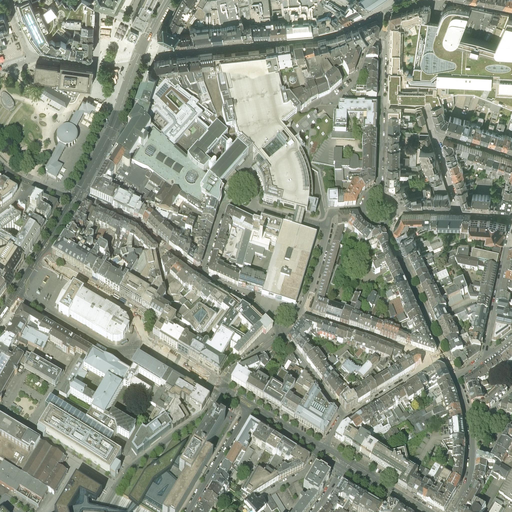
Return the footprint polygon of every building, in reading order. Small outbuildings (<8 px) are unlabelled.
[(19,17),(24,27),(28,34),(32,39),(39,48),(59,24),(63,20),(66,16),(70,6),(64,0),(60,0),(59,1),(58,0),(16,0),(14,1),(19,17)] [(94,4),(86,0),(79,0),(75,6),(70,0),(64,0),(70,6),(66,16),(63,20),(93,22),(93,20),(94,13),(94,4)] [(70,0),(75,6),(79,0),(86,0),(94,4),(97,5),(113,9),(115,9),(117,8),(120,0),(70,0)] [(142,24),(147,15),(150,8),(152,5),(143,0),(140,0),(136,9),(133,16),(132,18),(142,24)] [(180,0),(179,3),(190,9),(193,3),(188,0),(180,0)] [(197,0),(195,4),(205,11),(211,11),(210,0),(197,0)] [(212,27),(221,26),(215,0),(210,0),(211,11),(212,27)] [(215,0),(221,26),(239,23),(238,16),(239,5),(239,0),(215,0)] [(239,23),(240,25),(250,23),(248,3),(247,0),(239,0),(239,5),(238,16),(239,23)] [(250,23),(250,25),(264,23),(265,20),(270,19),(269,15),(267,0),(247,0),(248,3),(250,23)] [(269,15),(270,19),(268,34),(277,34),(286,34),(284,18),(281,0),(270,0),(273,14),(269,15)] [(281,0),(284,18),(286,34),(299,33),(312,32),(311,22),(314,22),(313,15),(315,15),(314,2),(318,1),(318,0),(281,0)] [(337,6),(328,0),(325,6),(329,8),(328,11),(331,12),(336,15),(346,22),(349,20),(354,17),(344,10),(341,8),(339,12),(336,10),(337,6)] [(327,0),(328,0),(337,6),(341,8),(344,10),(354,17),(357,15),(360,13),(363,11),(351,2),(350,1),(348,4),(345,4),(338,0),(327,0)] [(359,0),(352,0),(351,2),(363,11),(367,9),(370,7),(359,0)] [(511,0),(506,0),(503,7),(511,8),(511,0)] [(324,16),(328,11),(329,8),(325,6),(318,1),(314,2),(315,15),(316,21),(317,31),(322,30),(326,29),(324,16)] [(176,9),(187,16),(190,9),(179,3),(178,6),(176,9)] [(195,4),(193,3),(190,9),(196,13),(205,19),(205,11),(195,4)] [(390,63),(389,70),(414,71),(415,64),(421,19),(422,19),(424,6),(421,7),(410,11),(401,13),(403,23),(404,27),(401,27),(400,27),(399,26),(391,25),(391,27),(390,63)] [(511,17),(508,16),(503,30),(496,45),(488,43),(483,41),(478,39),(460,36),(466,20),(469,13),(470,8),(459,6),(455,6),(452,6),(449,7),(447,8),(444,10),(442,13),(438,22),(434,21),(429,20),(422,19),(421,19),(415,64),(414,71),(389,70),(389,89),(389,98),(423,99),(430,100),(431,104),(443,100),(454,97),(453,91),(458,89),(474,90),(480,92),(493,98),(501,101),(511,106),(511,105),(511,17)] [(430,6),(424,6),(422,19),(429,20),(431,8),(430,6)] [(466,20),(460,36),(478,39),(483,41),(487,32),(486,29),(488,25),(493,13),(479,10),(470,8),(469,13),(466,20)] [(187,16),(176,9),(174,13),(173,17),(183,23),(184,23),(187,16)] [(192,19),(196,13),(190,9),(187,16),(192,19)] [(4,10),(0,11),(0,33),(3,33),(2,30),(1,27),(9,24),(4,10)] [(192,19),(188,25),(186,28),(192,31),(190,28),(193,27),(195,27),(196,28),(197,29),(200,28),(212,27),(211,11),(205,11),(205,19),(196,13),(192,19)] [(334,26),(337,26),(330,20),(328,18),(331,12),(328,11),(324,16),(326,29),(334,26)] [(401,13),(391,16),(391,25),(399,26),(400,27),(401,27),(401,24),(403,23),(401,13)] [(493,13),(488,25),(494,28),(500,15),(493,13)] [(342,24),(346,22),(336,15),(335,18),(333,16),(330,20),(337,26),(342,24)] [(488,43),(496,45),(503,30),(508,16),(500,15),(494,28),(491,36),(488,43)] [(171,21),(169,25),(180,30),(183,23),(173,17),(171,21)] [(250,25),(252,36),(261,35),(268,34),(270,19),(265,20),(264,23),(250,25)] [(93,22),(63,20),(59,24),(63,27),(72,28),(72,27),(65,27),(65,24),(70,25),(81,26),(81,28),(93,29),(93,22)] [(374,32),(377,36),(378,36),(378,22),(377,21),(377,20),(370,23),(374,32)] [(168,41),(174,44),(178,34),(180,30),(169,25),(168,26),(162,23),(156,34),(168,41)] [(239,23),(221,26),(223,40),(233,39),(243,37),(240,25),(239,23)] [(250,23),(240,25),(243,37),(247,37),(252,36),(250,25),(250,23)] [(366,25),(372,35),(372,36),(377,36),(374,32),(370,23),(369,24),(366,25)] [(53,51),(61,52),(63,46),(69,36),(71,33),(63,27),(59,24),(39,48),(43,49),(53,51)] [(362,27),(367,37),(369,40),(372,36),(372,35),(366,25),(364,26),(362,27)] [(494,28),(488,25),(486,29),(487,32),(483,41),(488,43),(491,36),(494,28)] [(221,26),(212,27),(211,32),(213,42),(217,41),(223,40),(221,26)] [(93,36),(93,29),(81,28),(81,32),(80,32),(79,31),(74,30),(71,29),(72,28),(63,27),(71,33),(74,34),(78,35),(93,36)] [(195,44),(203,43),(213,42),(211,32),(212,27),(200,28),(197,29),(196,28),(195,27),(193,27),(190,28),(192,31),(192,33),(195,44)] [(361,35),(365,41),(367,43),(369,40),(367,37),(362,27),(360,28),(358,29),(361,35)] [(128,33),(126,37),(135,41),(137,36),(139,32),(130,28),(128,33)] [(356,41),(358,44),(362,51),(367,43),(365,41),(361,35),(358,29),(355,30),(351,32),(356,41)] [(351,49),(358,44),(356,41),(351,32),(350,32),(344,35),(351,49)] [(192,33),(186,34),(186,45),(191,44),(195,44),(192,33)] [(78,35),(74,34),(73,36),(68,54),(75,55),(77,42),(78,35)] [(174,44),(180,45),(182,45),(186,45),(186,34),(181,34),(178,34),(174,44)] [(93,36),(78,35),(77,42),(84,42),(82,56),(89,57),(92,54),(93,36)] [(334,61),(339,58),(342,56),(343,58),(346,56),(349,54),(352,52),(351,49),(344,35),(337,37),(326,40),(331,53),(334,61)] [(73,36),(69,36),(63,46),(61,52),(68,54),(73,36)] [(322,56),(331,53),(326,40),(318,42),(322,56)] [(84,42),(77,42),(75,55),(82,56),(84,42)] [(312,43),(321,73),(329,93),(341,83),(332,71),(326,63),(324,64),(322,56),(318,42),(315,42),(312,43)] [(304,84),(310,103),(317,99),(304,55),(301,43),(298,44),(293,44),(296,57),(297,61),(299,67),(304,84)] [(304,55),(317,99),(329,93),(321,73),(312,43),(301,43),(304,55)] [(294,69),(299,67),(297,61),(296,57),(293,44),(291,45),(289,45),(291,59),(294,69)] [(358,44),(351,49),(352,52),(358,61),(359,56),(360,54),(362,51),(358,44)] [(374,46),(368,54),(377,54),(377,50),(378,49),(378,48),(378,47),(378,46),(378,45),(378,44),(375,44),(374,46)] [(275,47),(285,98),(288,98),(300,111),(306,107),(299,85),(294,69),(291,59),(289,45),(282,46),(275,47)] [(264,49),(247,50),(212,54),(215,68),(218,88),(220,96),(225,112),(217,116),(214,117),(213,116),(206,110),(202,115),(216,127),(227,137),(248,156),(252,152),(257,158),(261,155),(265,151),(274,144),(275,142),(284,135),(286,134),(281,128),(297,114),(300,111),(288,98),(285,98),(275,47),(264,49)] [(356,66),(358,61),(352,52),(349,54),(346,56),(348,59),(344,61),(346,64),(343,66),(349,76),(351,74),(353,73),(353,72),(354,72),(354,70),(355,70),(356,66)] [(326,63),(332,71),(335,69),(342,65),(339,58),(334,61),(331,53),(322,56),(324,64),(326,63)] [(215,68),(212,54),(209,54),(199,56),(201,70),(215,68)] [(366,57),(363,66),(377,66),(377,54),(368,54),(366,57)] [(193,56),(186,57),(195,85),(196,85),(201,97),(198,96),(200,103),(201,106),(209,103),(212,111),(214,110),(204,85),(201,70),(199,56),(193,56)] [(182,58),(176,59),(182,75),(184,83),(188,88),(188,90),(192,92),(198,96),(201,97),(196,85),(195,85),(186,57),(182,58)] [(165,60),(157,62),(159,73),(160,74),(165,78),(167,81),(167,82),(175,78),(178,77),(171,59),(165,60)] [(174,59),(171,59),(178,77),(182,75),(176,59),(174,59)] [(159,73),(157,62),(154,63),(153,67),(151,72),(159,75),(159,73)] [(60,67),(58,84),(67,89),(68,86),(79,92),(80,92),(83,92),(86,92),(87,87),(91,87),(92,72),(93,67),(66,64),(60,63),(60,67)] [(40,64),(35,64),(35,70),(33,79),(41,80),(51,81),(52,80),(58,84),(60,67),(57,67),(57,66),(53,66),(44,65),(40,64)] [(361,74),(367,74),(366,78),(377,78),(377,66),(363,66),(361,74)] [(299,85),(304,84),(299,67),(294,69),(299,85)] [(218,88),(215,68),(201,70),(204,85),(214,110),(216,113),(217,116),(225,112),(220,96),(218,88)] [(111,86),(113,88),(118,77),(120,69),(110,69),(109,75),(111,86)] [(207,170),(207,171),(209,177),(207,180),(219,188),(234,172),(236,169),(245,159),(248,156),(237,146),(234,149),(232,152),(230,151),(231,150),(229,148),(228,149),(222,143),(227,137),(216,127),(211,133),(197,121),(202,115),(195,108),(198,105),(177,88),(175,90),(170,85),(167,82),(167,81),(164,84),(158,82),(160,75),(159,75),(151,72),(148,71),(146,78),(141,92),(137,103),(135,109),(137,110),(135,114),(137,115),(144,122),(166,143),(172,149),(184,135),(187,138),(190,134),(188,132),(195,122),(209,134),(204,141),(195,150),(188,159),(187,160),(186,162),(195,171),(202,176),(207,170)] [(182,88),(183,90),(188,88),(184,83),(182,75),(178,77),(175,78),(178,83),(182,88)] [(175,78),(167,82),(170,85),(175,90),(177,88),(179,87),(181,89),(182,88),(178,83),(175,78)] [(68,102),(68,101),(70,102),(71,102),(72,102),(73,101),(74,100),(76,99),(76,98),(79,92),(68,86),(67,89),(58,84),(52,80),(51,81),(49,85),(45,82),(38,88),(39,89),(42,92),(48,96),(63,104),(66,105),(68,102)] [(304,84),(299,85),(306,107),(310,103),(304,84)] [(354,91),(356,91),(376,92),(376,84),(366,84),(366,88),(363,88),(362,87),(360,87),(359,88),(356,88),(356,89),(354,89),(354,91)] [(480,92),(478,100),(490,105),(493,98),(480,92)] [(2,93),(1,94),(1,95),(1,98),(1,101),(2,104),(4,107),(6,109),(8,110),(10,110),(12,110),(14,108),(14,105),(13,102),(12,99),(10,96),(6,94),(4,93),(2,93)] [(454,97),(443,100),(445,106),(446,106),(454,103),(454,97)] [(403,112),(417,112),(422,110),(428,107),(431,106),(431,104),(430,100),(423,99),(389,98),(388,106),(403,106),(403,112)] [(492,106),(496,108),(499,109),(501,101),(493,98),(490,105),(488,112),(490,112),(492,106)] [(79,122),(84,114),(89,117),(92,111),(96,105),(93,104),(87,100),(85,103),(83,101),(79,108),(77,111),(75,114),(70,124),(68,128),(67,127),(65,128),(63,128),(62,129),(60,130),(59,131),(58,132),(57,134),(57,137),(57,139),(58,140),(58,142),(60,144),(57,148),(52,157),(50,160),(45,170),(48,172),(47,174),(56,179),(59,172),(62,167),(57,164),(64,151),(66,147),(69,147),(71,146),(73,145),(74,144),(76,142),(76,140),(77,139),(77,137),(77,135),(76,134),(75,132),(74,131),(77,127),(79,122)] [(433,110),(445,106),(443,100),(431,104),(433,110)] [(477,102),(473,113),(478,115),(482,104),(477,102)] [(435,116),(445,113),(444,109),(447,108),(446,106),(445,106),(433,110),(435,116)] [(333,121),(332,134),(347,134),(348,121),(346,121),(346,119),(360,120),(360,135),(364,135),(375,135),(376,108),(338,107),(338,116),(333,115),(333,121)] [(483,128),(480,138),(489,141),(492,130),(499,109),(496,108),(495,110),(494,111),(489,127),(490,127),(489,129),(487,128),(483,127),(483,128)] [(305,161),(306,162),(308,163),(311,164),(331,134),(332,134),(333,121),(330,121),(326,116),(325,115),(324,115),(322,115),(320,118),(318,117),(317,115),(315,112),(313,111),(311,112),(305,116),(300,117),(297,114),(290,120),(281,128),(286,134),(287,133),(291,138),(295,142),(298,140),(305,148),(300,152),(305,161)] [(445,113),(435,116),(437,123),(439,125),(446,127),(449,118),(447,117),(446,116),(445,113)] [(144,122),(137,115),(128,126),(131,129),(124,140),(116,153),(129,162),(147,171),(154,175),(171,189),(186,198),(189,200),(201,207),(202,203),(205,204),(206,202),(210,204),(218,208),(219,209),(220,207),(220,204),(220,202),(220,200),(220,198),(221,196),(223,192),(222,191),(223,191),(219,188),(207,180),(202,176),(195,171),(186,162),(184,160),(184,159),(182,157),(182,158),(172,149),(166,143),(144,122)] [(449,118),(446,127),(461,132),(465,120),(462,119),(462,118),(454,116),(450,115),(449,118)] [(480,127),(479,127),(479,126),(481,124),(484,117),(478,115),(479,116),(477,123),(473,136),(480,138),(483,128),(480,127)] [(387,130),(399,131),(400,124),(412,124),(412,120),(408,120),(388,119),(387,130)] [(417,127),(417,131),(419,131),(428,131),(425,119),(419,121),(422,127),(417,127)] [(465,119),(465,120),(461,132),(467,134),(471,121),(465,119)] [(492,130),(489,141),(495,143),(502,120),(499,119),(495,130),(496,130),(496,131),(492,130)] [(502,120),(495,143),(501,145),(505,134),(501,133),(502,132),(505,123),(505,121),(502,120)] [(477,123),(471,121),(467,134),(473,136),(477,123)] [(387,138),(387,139),(399,140),(399,138),(399,131),(387,130),(387,138)] [(423,148),(434,148),(428,131),(419,131),(419,137),(422,137),(423,148)] [(260,164),(264,168),(269,164),(282,153),(292,145),(294,143),(295,142),(291,138),(287,133),(286,134),(284,135),(275,142),(274,144),(265,151),(261,155),(257,158),(256,159),(260,164)] [(505,134),(501,145),(508,147),(511,135),(505,133),(505,134)] [(363,148),(363,153),(374,154),(375,135),(364,135),(363,139),(362,139),(362,148),(363,148)] [(445,138),(443,139),(447,148),(455,145),(454,141),(445,138)] [(398,147),(399,140),(387,139),(387,147),(398,147)] [(269,164),(264,168),(269,174),(267,176),(269,187),(312,192),(312,182),(310,174),(308,168),(306,162),(305,161),(300,152),(305,148),(298,140),(294,144),(294,143),(292,145),(282,153),(269,164)] [(465,156),(471,146),(458,141),(455,145),(456,148),(460,147),(462,148),(460,153),(465,156)] [(455,145),(447,148),(449,154),(457,152),(456,148),(455,145)] [(470,157),(473,158),(476,148),(471,146),(465,156),(465,161),(465,164),(467,166),(470,157)] [(386,164),(399,164),(399,147),(398,147),(387,147),(386,164)] [(457,152),(449,154),(450,160),(459,157),(460,153),(462,148),(460,147),(458,154),(457,152)] [(423,148),(420,148),(425,168),(427,168),(439,165),(434,148),(423,148)] [(474,165),(478,167),(479,164),(482,150),(476,148),(473,158),(476,159),(474,165)] [(485,162),(489,152),(482,150),(479,164),(484,166),(485,162)] [(342,183),(341,169),(349,169),(349,170),(351,171),(353,171),(355,171),(357,170),(358,170),(362,170),(362,177),(374,178),(374,154),(363,153),(362,153),(362,164),(357,164),(357,161),(357,160),(356,159),(355,158),(354,158),(352,158),(350,159),(350,160),(349,161),(349,163),(341,163),(341,152),(333,152),(333,165),(334,165),(334,168),(335,182),(341,182),(342,183)] [(486,169),(489,170),(492,164),(495,154),(489,152),(485,162),(488,163),(486,169)] [(110,161),(107,167),(119,175),(122,177),(122,178),(126,181),(140,190),(136,196),(139,198),(143,190),(150,181),(154,175),(147,171),(129,162),(116,153),(115,155),(110,161)] [(495,175),(496,173),(501,156),(495,154),(492,164),(495,165),(492,174),(495,175)] [(508,158),(501,156),(496,173),(499,173),(501,166),(505,168),(508,158)] [(459,157),(450,160),(453,168),(462,164),(465,164),(465,161),(461,162),(459,157)] [(508,178),(510,170),(511,165),(511,159),(508,158),(505,168),(507,168),(503,177),(508,178)] [(386,172),(405,172),(405,168),(399,168),(399,164),(386,164),(386,172)] [(462,164),(453,168),(455,175),(465,173),(463,169),(463,168),(462,164)] [(427,168),(429,173),(441,170),(439,165),(427,168)] [(122,177),(119,175),(107,167),(106,168),(105,169),(117,177),(114,183),(117,184),(116,187),(120,189),(126,181),(122,178),(122,177)] [(263,187),(269,187),(267,176),(269,174),(264,168),(257,175),(260,180),(263,187)] [(117,177),(105,169),(103,174),(100,177),(107,181),(110,182),(111,181),(114,183),(117,177)] [(431,175),(432,179),(443,177),(441,170),(429,173),(424,174),(425,177),(431,175)] [(465,173),(455,175),(457,182),(466,179),(465,175),(470,174),(470,171),(465,173)] [(237,175),(234,172),(219,188),(223,191),(224,189),(224,190),(228,186),(228,187),(233,181),(232,180),(237,175)] [(187,204),(187,203),(189,200),(186,198),(171,189),(154,175),(150,181),(162,191),(160,194),(154,190),(152,193),(153,193),(151,195),(148,193),(143,200),(142,202),(146,204),(150,206),(156,208),(169,213),(173,214),(173,216),(177,217),(177,216),(178,215),(178,214),(178,213),(172,209),(176,203),(179,199),(182,201),(187,204)] [(373,186),(374,181),(374,178),(362,177),(348,176),(348,183),(353,183),(357,184),(365,191),(368,188),(373,186)] [(107,181),(100,177),(98,182),(96,186),(101,188),(103,185),(105,185),(112,188),(114,183),(111,181),(110,182),(107,181)] [(440,191),(442,191),(447,190),(443,177),(432,179),(433,187),(439,187),(440,191)] [(391,188),(406,184),(405,181),(398,182),(398,180),(396,179),(386,179),(385,186),(389,187),(391,188)] [(466,179),(457,182),(459,188),(469,185),(474,183),(474,180),(466,182),(466,179)] [(120,189),(122,190),(120,195),(140,204),(141,202),(142,202),(143,200),(139,198),(136,196),(140,190),(126,181),(120,189)] [(0,195),(0,198),(3,196),(9,186),(6,184),(3,182),(0,187),(0,194),(0,195)] [(109,191),(119,196),(120,195),(122,190),(120,189),(116,187),(117,184),(114,183),(112,188),(109,191)] [(357,184),(353,183),(345,197),(343,197),(343,207),(355,206),(356,202),(358,198),(362,193),(365,191),(357,184)] [(398,195),(407,188),(406,184),(391,188),(395,192),(398,195)] [(98,201),(103,203),(109,191),(112,188),(105,185),(103,185),(101,188),(96,186),(90,197),(98,201)] [(469,185),(459,188),(462,197),(468,194),(467,193),(466,190),(469,188),(469,185)] [(504,190),(504,193),(511,194),(511,185),(505,185),(503,189),(504,190)] [(0,198),(0,204),(2,207),(12,199),(17,191),(13,189),(9,186),(3,196),(0,198)] [(286,303),(295,306),(307,266),(316,235),(300,230),(303,220),(305,212),(308,213),(310,214),(310,213),(315,214),(318,204),(312,203),(312,197),(312,192),(269,187),(263,187),(264,192),(264,198),(263,202),(279,206),(296,210),(294,218),(291,227),(289,227),(290,224),(287,223),(288,221),(285,221),(285,220),(284,220),(283,220),(282,225),(273,253),(268,272),(266,279),(262,293),(261,295),(265,296),(271,298),(286,303)] [(412,197),(421,192),(420,189),(407,193),(407,188),(398,195),(399,197),(400,199),(412,197)] [(139,198),(143,200),(148,193),(143,190),(139,198)] [(451,203),(447,190),(442,191),(442,193),(434,194),(436,203),(451,203)] [(109,191),(103,203),(107,205),(113,207),(119,196),(109,191)] [(427,192),(429,203),(436,203),(434,194),(430,194),(429,191),(427,192)] [(25,214),(36,194),(31,192),(24,200),(18,207),(21,212),(25,214)] [(412,197),(412,204),(422,204),(421,195),(421,192),(412,197)] [(328,208),(337,207),(336,193),(327,195),(328,208)] [(492,194),(473,193),(473,199),(473,205),(491,206),(491,198),(492,194)] [(501,204),(499,207),(510,208),(511,205),(511,194),(504,193),(501,193),(501,198),(501,204)] [(23,217),(27,219),(29,214),(32,216),(33,216),(36,209),(43,197),(40,196),(36,194),(25,214),(23,217)] [(468,194),(462,197),(464,204),(473,205),(473,199),(470,200),(468,194)] [(119,196),(113,207),(133,217),(138,209),(140,204),(120,195),(119,196)] [(36,209),(40,209),(41,207),(45,209),(49,200),(46,199),(43,197),(36,209)] [(501,198),(491,198),(491,206),(499,207),(501,204),(501,198)] [(51,215),(57,203),(53,202),(49,200),(45,209),(41,207),(40,209),(44,211),(51,215)] [(189,200),(187,203),(198,211),(199,212),(199,211),(201,207),(189,200)] [(138,209),(133,217),(138,219),(146,204),(142,202),(141,202),(140,204),(138,209)] [(218,208),(210,204),(206,202),(205,204),(208,206),(205,214),(215,217),(218,208)] [(202,203),(201,207),(199,211),(204,213),(205,214),(208,206),(205,204),(202,203)] [(150,206),(146,204),(138,219),(143,221),(146,215),(146,214),(150,206)] [(84,205),(80,213),(85,216),(85,217),(86,218),(91,208),(84,205)] [(156,208),(150,206),(146,214),(146,215),(143,221),(146,225),(152,217),(156,208)] [(21,212),(18,207),(15,210),(11,212),(15,218),(21,220),(20,223),(20,224),(27,228),(40,235),(42,231),(44,227),(27,219),(23,217),(25,214),(21,212)] [(86,218),(84,222),(89,225),(97,211),(94,210),(91,208),(86,218)] [(163,229),(164,226),(169,213),(156,208),(152,217),(146,225),(156,234),(163,229)] [(40,209),(36,209),(33,216),(47,223),(49,219),(51,215),(44,211),(40,209)] [(89,225),(85,233),(89,235),(101,213),(99,212),(97,211),(89,225)] [(229,211),(228,211),(227,212),(223,223),(228,225),(229,222),(232,223),(234,219),(233,219),(235,214),(229,211)] [(15,218),(11,212),(0,220),(0,248),(8,253),(9,251),(25,261),(30,252),(40,235),(27,228),(17,246),(2,237),(3,236),(20,224),(20,223),(21,220),(15,218)] [(84,222),(86,218),(85,217),(85,216),(80,213),(78,215),(76,218),(84,222)] [(101,213),(89,235),(93,238),(100,226),(106,215),(103,214),(101,213)] [(164,226),(166,227),(167,225),(169,224),(170,222),(173,223),(174,221),(180,224),(181,222),(183,217),(177,216),(177,217),(173,216),(173,214),(169,213),(164,226)] [(203,216),(202,219),(214,223),(215,219),(215,217),(205,214),(204,213),(203,216)] [(424,213),(402,214),(401,219),(398,223),(394,227),(396,231),(406,227),(407,226),(406,224),(409,223),(409,222),(415,222),(416,224),(421,223),(424,223),(424,213)] [(437,213),(438,225),(461,226),(462,214),(437,213)] [(29,214),(27,219),(44,227),(45,225),(47,223),(33,216),(32,216),(29,214)] [(253,222),(235,214),(233,219),(234,219),(232,223),(232,226),(245,232),(251,235),(252,233),(252,225),(253,222)] [(462,214),(461,226),(460,232),(463,232),(463,234),(465,234),(465,225),(469,226),(469,218),(470,214),(462,214)] [(106,215),(100,226),(108,230),(115,219),(109,216),(106,215)] [(357,215),(349,216),(350,221),(348,221),(348,224),(347,227),(352,230),(356,226),(355,225),(359,221),(358,219),(357,217),(357,215)] [(349,216),(337,216),(337,228),(333,242),(339,245),(342,238),(340,237),(343,229),(343,227),(347,227),(348,224),(348,221),(350,221),(349,216)] [(84,222),(76,218),(75,221),(72,225),(76,227),(77,226),(80,228),(77,235),(76,236),(81,239),(85,233),(89,225),(84,222)] [(257,223),(253,222),(252,225),(252,233),(251,235),(248,246),(273,253),(282,225),(260,218),(259,224),(258,224),(257,223)] [(468,235),(472,235),(483,236),(484,235),(486,235),(486,236),(491,237),(490,244),(495,245),(502,247),(506,231),(505,231),(507,224),(498,222),(498,221),(489,219),(488,220),(469,218),(469,226),(468,235)] [(115,219),(108,230),(101,243),(104,246),(102,248),(103,249),(104,250),(106,251),(107,253),(109,262),(113,260),(110,253),(116,234),(123,222),(117,220),(115,219)] [(187,225),(184,230),(186,231),(186,230),(192,233),(196,221),(189,219),(187,225)] [(202,219),(200,225),(212,228),(214,223),(202,219)] [(361,223),(359,221),(355,225),(356,226),(352,230),(358,236),(361,239),(369,230),(366,228),(363,226),(361,223)] [(123,222),(116,234),(110,253),(113,260),(121,256),(120,254),(119,251),(123,243),(125,236),(131,226),(130,226),(128,225),(124,223),(123,222)] [(187,225),(181,222),(180,224),(174,234),(169,245),(176,250),(181,239),(184,230),(187,225)] [(228,225),(223,223),(220,233),(227,236),(227,234),(226,234),(228,230),(230,231),(232,226),(228,225)] [(69,230),(77,235),(80,228),(77,226),(76,227),(72,225),(71,227),(69,230)] [(200,225),(198,231),(210,234),(212,228),(200,225)] [(128,257),(129,261),(134,259),(132,255),(130,255),(133,240),(137,229),(136,229),(131,226),(125,236),(123,243),(127,245),(127,252),(120,254),(121,256),(122,260),(128,257)] [(163,229),(156,234),(169,245),(174,234),(166,227),(164,226),(163,229)] [(406,227),(396,231),(398,236),(410,231),(415,230),(415,227),(412,228),(409,229),(407,230),(406,227)] [(145,250),(145,249),(146,245),(148,240),(147,239),(137,229),(133,240),(130,255),(132,255),(138,255),(138,244),(145,250)] [(410,231),(398,236),(401,242),(412,237),(412,235),(419,231),(418,229),(415,230),(410,231)] [(77,235),(69,230),(66,234),(64,239),(81,249),(85,251),(88,253),(93,245),(90,244),(92,241),(93,238),(89,235),(85,233),(81,239),(76,236),(77,235)] [(369,230),(361,239),(366,243),(372,237),(376,232),(372,231),(369,230)] [(210,234),(198,231),(197,234),(199,235),(198,237),(208,240),(210,234)] [(251,235),(245,232),(237,262),(230,260),(229,263),(231,263),(230,266),(231,266),(230,269),(232,270),(231,270),(236,272),(235,273),(240,276),(241,272),(248,246),(251,235)] [(376,232),(372,237),(375,243),(376,242),(376,243),(386,238),(383,232),(380,232),(378,232),(376,232)] [(227,236),(220,233),(217,244),(225,246),(227,242),(225,241),(226,237),(228,238),(228,236),(227,236)] [(424,240),(420,241),(423,246),(427,244),(429,249),(430,248),(444,242),(440,233),(424,240)] [(181,239),(176,250),(183,256),(187,243),(189,235),(185,234),(184,237),(183,239),(182,240),(181,239)] [(195,242),(191,241),(193,235),(190,234),(189,235),(187,243),(188,243),(188,242),(190,243),(189,246),(191,247),(192,248),(194,246),(195,246),(196,243),(195,242)] [(444,249),(459,242),(460,235),(444,242),(430,248),(431,251),(429,252),(431,255),(444,249)] [(497,268),(499,258),(473,252),(472,255),(469,255),(469,244),(471,244),(472,235),(468,235),(467,243),(459,242),(459,250),(458,253),(457,261),(459,260),(479,264),(497,268)] [(196,236),(195,242),(196,243),(206,246),(208,240),(198,237),(196,236)] [(412,237),(401,242),(404,249),(416,243),(420,241),(424,240),(422,237),(415,240),(415,239),(413,240),(412,237)] [(389,246),(386,238),(376,243),(376,242),(375,243),(368,245),(370,250),(376,248),(376,247),(376,246),(377,245),(380,251),(389,246)] [(77,257),(81,249),(64,239),(62,242),(59,247),(77,257)] [(146,245),(145,249),(149,254),(155,253),(155,252),(157,249),(154,246),(148,240),(146,245)] [(187,243),(183,256),(187,259),(191,247),(189,246),(190,243),(188,242),(188,243),(187,243)] [(316,300),(323,302),(325,294),(339,245),(333,242),(329,255),(320,288),(316,300)] [(91,260),(83,273),(92,278),(107,253),(106,251),(104,250),(103,249),(102,248),(104,246),(101,243),(100,245),(98,248),(91,260)] [(194,246),(197,250),(204,252),(206,246),(196,243),(195,246),(194,246)] [(416,243),(404,249),(408,258),(418,253),(421,252),(420,250),(420,249),(419,245),(418,246),(416,243)] [(145,249),(145,250),(138,244),(138,255),(142,254),(149,254),(145,249)] [(225,246),(217,244),(214,254),(222,257),(223,254),(222,253),(223,251),(224,251),(225,246)] [(85,251),(82,255),(91,260),(98,248),(93,245),(88,253),(85,251)] [(495,245),(493,254),(500,255),(502,247),(495,245)] [(194,246),(192,248),(191,247),(187,259),(193,263),(197,250),(194,246)] [(248,246),(241,272),(248,274),(254,254),(266,258),(262,271),(268,272),(273,253),(248,246)] [(392,252),(389,246),(380,251),(381,254),(380,255),(379,254),(375,256),(376,259),(382,256),(392,252)] [(81,249),(77,257),(59,247),(54,254),(55,255),(55,256),(71,265),(83,273),(91,260),(82,255),(85,251),(81,249)] [(327,295),(332,296),(349,249),(343,247),(339,257),(340,257),(339,261),(338,261),(337,265),(330,284),(327,295)] [(433,261),(440,258),(447,255),(444,249),(431,255),(411,264),(414,270),(424,265),(422,262),(423,261),(424,262),(432,258),(433,261)] [(204,252),(197,250),(193,263),(197,266),(199,266),(200,266),(204,252)] [(447,255),(440,258),(441,261),(445,269),(457,264),(456,261),(457,261),(458,253),(459,250),(447,255)] [(5,257),(0,259),(0,285),(6,290),(19,270),(22,264),(25,261),(9,251),(8,253),(5,257)] [(395,258),(392,252),(382,256),(384,259),(382,260),(381,260),(373,264),(374,267),(395,258)] [(418,253),(408,258),(411,264),(431,255),(429,252),(420,256),(418,253)] [(107,253),(92,278),(98,282),(109,262),(107,253)] [(142,254),(119,294),(140,307),(141,307),(155,282),(161,279),(160,277),(155,253),(149,254),(142,254)] [(124,264),(122,260),(121,256),(113,260),(109,262),(113,269),(104,285),(119,294),(142,254),(138,255),(132,255),(134,259),(129,261),(124,264)] [(210,265),(217,268),(219,264),(220,261),(222,257),(214,254),(210,265)] [(161,262),(163,270),(175,262),(171,259),(168,257),(161,262)] [(400,269),(395,258),(374,267),(372,268),(375,275),(380,272),(379,270),(382,269),(382,268),(386,266),(388,271),(389,270),(390,273),(400,269)] [(424,265),(414,270),(417,276),(426,272),(428,271),(426,268),(433,265),(433,264),(441,261),(440,258),(433,261),(424,265)] [(457,264),(458,267),(478,272),(478,270),(479,264),(459,260),(457,261),(456,261),(457,264)] [(109,262),(98,282),(104,285),(113,269),(109,262)] [(163,270),(165,277),(169,274),(179,266),(178,264),(176,263),(175,262),(163,270)] [(217,268),(215,276),(237,286),(240,276),(235,273),(236,272),(231,270),(231,271),(223,267),(223,266),(219,264),(217,268)] [(479,264),(478,270),(486,271),(485,276),(496,278),(498,268),(497,268),(479,264)] [(217,268),(210,265),(208,271),(209,274),(209,273),(215,276),(217,268)] [(168,286),(176,281),(180,278),(187,271),(183,268),(179,266),(169,274),(165,277),(166,281),(168,286)] [(402,275),(400,269),(390,273),(391,276),(385,279),(386,282),(402,275)] [(180,278),(176,281),(183,287),(184,288),(185,286),(191,281),(195,277),(192,275),(187,271),(180,278)] [(437,275),(420,283),(422,289),(432,285),(431,282),(438,279),(439,281),(448,277),(446,271),(437,275)] [(240,276),(237,286),(262,293),(266,279),(256,276),(256,277),(252,276),(252,275),(248,274),(241,272),(240,276)] [(426,272),(417,276),(420,283),(437,275),(436,272),(428,276),(426,272)] [(402,275),(386,282),(387,284),(392,282),(393,281),(395,284),(405,280),(402,275)] [(474,284),(473,288),(493,292),(496,278),(485,276),(482,286),(474,284)] [(191,290),(192,290),(195,287),(201,281),(195,277),(191,281),(185,286),(186,287),(188,289),(189,289),(191,290)] [(432,285),(422,289),(425,295),(436,290),(436,289),(445,284),(446,286),(451,284),(448,277),(439,281),(432,285)] [(155,282),(141,307),(149,312),(163,288),(161,279),(155,282)] [(405,280),(395,284),(396,289),(395,289),(394,289),(387,292),(389,295),(408,287),(405,280)] [(171,295),(175,295),(178,293),(179,294),(184,288),(183,287),(176,281),(168,286),(171,293),(171,295)] [(192,290),(199,298),(203,294),(210,287),(201,281),(195,287),(192,290)] [(464,281),(454,285),(457,291),(446,295),(446,296),(440,298),(442,303),(444,303),(445,302),(446,302),(461,296),(464,295),(468,293),(465,286),(464,281)] [(66,300),(72,288),(68,285),(61,297),(54,308),(59,311),(66,300)] [(511,286),(504,285),(502,297),(510,299),(510,294),(511,294),(511,286)] [(344,310),(339,322),(348,325),(358,302),(364,288),(358,286),(351,306),(351,307),(349,312),(344,310)] [(465,286),(468,293),(469,296),(470,299),(479,300),(490,302),(493,292),(473,288),(465,286)] [(83,293),(73,287),(72,288),(66,300),(59,311),(58,312),(68,318),(69,316),(72,318),(93,331),(105,338),(112,342),(113,341),(115,342),(118,342),(120,341),(122,340),(128,330),(128,329),(128,327),(128,324),(127,322),(125,321),(126,320),(119,315),(106,308),(82,294),(83,293)] [(208,302),(217,291),(210,287),(203,294),(199,298),(204,302),(204,303),(205,305),(208,302)] [(401,303),(405,312),(417,307),(408,287),(389,295),(382,298),(379,298),(375,306),(374,309),(377,310),(382,311),(380,305),(399,297),(402,302),(401,303)] [(165,295),(163,288),(149,312),(162,320),(166,314),(168,315),(170,310),(160,304),(165,295)] [(442,303),(440,298),(436,290),(425,295),(431,308),(442,303)] [(217,291),(208,302),(212,305),(213,304),(215,306),(216,307),(217,307),(221,310),(221,309),(230,299),(229,298),(229,299),(225,296),(225,297),(221,294),(217,291)] [(177,296),(173,296),(172,302),(178,302),(179,301),(183,298),(179,294),(178,293),(175,295),(177,295),(177,296)] [(316,300),(312,314),(324,317),(329,304),(332,296),(327,295),(325,294),(323,302),(316,300)] [(167,302),(165,295),(160,304),(170,310),(172,307),(167,302)] [(370,296),(365,306),(371,309),(373,305),(375,306),(379,298),(370,296)] [(446,302),(449,308),(463,302),(461,297),(461,296),(446,302)] [(510,299),(502,297),(500,305),(511,307),(511,304),(510,304),(511,300),(510,299)] [(182,316),(186,320),(200,307),(204,303),(204,302),(199,298),(191,305),(187,301),(187,302),(183,304),(188,310),(182,316)] [(272,327),(264,320),(263,322),(251,311),(251,312),(242,306),(230,299),(221,309),(226,313),(223,316),(224,316),(212,332),(216,335),(218,333),(220,335),(221,334),(232,341),(229,346),(236,351),(232,354),(233,354),(238,358),(239,357),(240,357),(244,353),(257,339),(260,336),(263,333),(265,335),(272,327)] [(479,300),(477,309),(489,311),(490,302),(479,300)] [(200,307),(210,313),(214,307),(215,306),(213,304),(212,305),(208,302),(205,305),(204,303),(200,307)] [(329,304),(324,317),(339,322),(344,310),(346,305),(342,303),(340,308),(337,307),(338,304),(337,303),(335,302),(334,303),(333,306),(329,304)] [(358,302),(348,325),(357,328),(361,318),(355,316),(355,314),(357,315),(362,304),(358,302)] [(431,308),(434,314),(444,310),(447,309),(444,303),(442,303),(431,308)] [(452,313),(454,318),(457,317),(465,313),(474,309),(471,304),(452,313)] [(511,307),(500,305),(498,317),(496,327),(511,331),(511,330),(511,307)] [(392,306),(387,308),(390,318),(395,316),(392,306)] [(193,334),(199,339),(216,316),(210,313),(200,307),(186,320),(182,323),(186,326),(189,329),(193,333),(193,334)] [(417,307),(405,312),(408,319),(420,313),(417,307)] [(14,322),(27,329),(39,334),(45,324),(21,309),(14,322)] [(377,310),(374,309),(370,319),(371,320),(370,321),(367,320),(363,330),(369,332),(372,322),(377,310)] [(469,320),(473,330),(470,329),(470,332),(471,332),(474,332),(484,334),(489,311),(477,309),(475,309),(474,309),(465,313),(469,320)] [(170,310),(168,315),(177,321),(180,315),(170,310)] [(449,320),(444,310),(434,314),(439,325),(449,320)] [(361,318),(357,328),(363,330),(367,320),(370,313),(366,312),(364,318),(365,318),(364,319),(361,318)] [(409,321),(401,325),(403,329),(405,328),(413,324),(423,320),(420,313),(408,319),(409,321)] [(465,313),(457,317),(460,323),(461,323),(469,320),(465,313)] [(168,315),(166,314),(162,320),(161,322),(153,336),(160,340),(164,332),(166,334),(170,328),(174,331),(180,322),(177,321),(168,315)] [(403,314),(396,317),(399,323),(406,320),(403,314)] [(383,317),(380,316),(379,318),(374,334),(380,335),(383,326),(380,325),(380,323),(381,323),(383,317)] [(323,325),(304,318),(300,323),(310,331),(311,327),(316,329),(314,335),(319,339),(320,335),(323,325)] [(372,322),(369,332),(374,334),(379,318),(377,318),(375,321),(376,322),(375,323),(372,322)] [(457,338),(463,335),(465,334),(463,331),(457,333),(451,319),(449,320),(439,325),(447,343),(457,338)] [(384,321),(383,326),(380,335),(396,341),(399,331),(399,330),(387,326),(389,321),(386,320),(384,321)] [(423,320),(413,324),(417,332),(426,328),(423,320)] [(5,338),(15,343),(21,340),(27,329),(14,322),(5,338)] [(164,332),(160,340),(164,343),(177,350),(184,338),(182,337),(182,335),(181,335),(186,326),(182,323),(180,322),(174,331),(170,328),(166,334),(164,332)] [(310,331),(300,323),(294,330),(288,337),(292,341),(294,344),(302,337),(305,335),(309,338),(312,333),(310,331)] [(39,334),(50,338),(55,330),(45,324),(39,334)] [(413,324),(405,328),(409,335),(414,333),(415,333),(417,332),(413,324)] [(337,330),(323,325),(320,335),(327,337),(326,341),(330,342),(334,341),(334,339),(337,330)] [(511,331),(496,327),(492,342),(497,343),(511,331)] [(426,328),(417,332),(415,333),(417,335),(415,336),(414,337),(413,339),(416,339),(420,337),(429,333),(426,328)] [(27,329),(21,340),(28,344),(43,352),(49,341),(49,340),(50,338),(39,334),(27,329)] [(193,333),(189,329),(184,338),(177,350),(183,354),(188,357),(196,343),(199,339),(193,334),(193,333)] [(399,331),(396,341),(406,344),(408,338),(401,335),(403,329),(399,331)] [(68,355),(69,353),(76,342),(55,330),(50,338),(49,340),(49,341),(63,349),(62,351),(68,355)] [(349,333),(337,330),(334,339),(337,339),(337,341),(342,343),(343,341),(346,342),(349,334),(349,333)] [(475,335),(474,338),(482,340),(484,334),(474,332),(471,332),(470,332),(469,333),(470,334),(475,335)] [(421,340),(417,341),(418,343),(422,342),(431,339),(429,333),(420,337),(421,340)] [(210,351),(207,349),(199,363),(204,366),(218,375),(225,363),(224,363),(226,359),(223,357),(225,354),(227,351),(226,351),(229,346),(232,341),(221,334),(220,335),(217,339),(210,351)] [(352,335),(349,334),(346,342),(346,343),(349,344),(354,346),(354,347),(358,349),(358,350),(360,350),(363,338),(352,334),(352,335)] [(463,335),(464,337),(459,339),(458,341),(457,338),(447,343),(449,348),(460,343),(469,339),(467,334),(465,334),(463,335)] [(294,344),(297,348),(305,342),(304,340),(305,340),(302,337),(294,344)] [(2,342),(12,348),(15,343),(5,338),(2,341),(2,342)] [(379,344),(363,338),(360,350),(362,351),(369,354),(374,356),(379,344)] [(471,339),(469,339),(472,347),(474,346),(481,347),(482,340),(474,338),(472,338),(471,339)] [(418,343),(416,347),(430,352),(434,353),(435,352),(437,351),(431,339),(422,342),(418,343)] [(469,339),(460,343),(462,348),(464,347),(465,350),(472,347),(469,339)] [(25,348),(28,344),(21,340),(15,343),(25,348)] [(307,340),(305,342),(297,348),(301,353),(308,347),(311,343),(307,340)] [(2,342),(0,343),(0,350),(13,357),(16,353),(17,354),(20,351),(12,348),(2,342)] [(84,347),(76,342),(69,353),(74,356),(75,354),(79,356),(83,358),(87,361),(92,352),(84,347)] [(25,348),(15,343),(12,348),(20,351),(23,352),(25,348)] [(194,360),(199,363),(207,349),(207,348),(206,347),(205,347),(204,347),(196,343),(188,357),(194,360)] [(308,347),(301,353),(306,360),(317,351),(319,350),(311,343),(308,347)] [(449,348),(453,355),(465,350),(464,347),(462,348),(460,343),(449,348)] [(327,344),(322,347),(328,355),(332,351),(327,344)] [(388,348),(379,344),(374,356),(374,357),(376,359),(377,356),(384,358),(388,348)] [(455,361),(464,364),(480,353),(481,347),(474,346),(472,347),(465,350),(453,355),(455,361)] [(511,348),(511,347),(497,360),(504,367),(506,369),(511,362),(511,348)] [(388,348),(384,358),(387,359),(390,360),(391,356),(394,350),(388,348)] [(17,371),(20,366),(25,358),(17,354),(16,353),(13,357),(0,350),(0,365),(4,361),(10,364),(0,382),(0,403),(1,404),(2,402),(2,400),(1,399),(3,397),(3,395),(13,379),(15,376),(16,376),(17,375),(18,373),(17,371)] [(360,350),(359,352),(354,358),(355,359),(357,359),(362,354),(362,351),(360,350)] [(394,350),(391,356),(394,362),(397,360),(400,358),(401,355),(402,353),(394,350)] [(55,388),(64,373),(23,352),(20,351),(17,354),(25,358),(20,366),(26,369),(25,371),(28,372),(50,385),(53,387),(55,388)] [(317,351),(306,360),(315,371),(324,364),(325,362),(317,351)] [(121,389),(123,386),(130,374),(111,363),(92,352),(87,361),(86,363),(84,366),(83,367),(102,378),(107,381),(107,380),(121,389)] [(279,371),(283,374),(284,372),(284,373),(288,367),(289,365),(290,366),(292,363),(294,358),(290,352),(279,371)] [(361,365),(364,368),(374,357),(374,356),(369,354),(366,361),(363,365),(362,365),(361,365)] [(408,372),(414,369),(408,360),(405,362),(404,361),(405,361),(401,355),(400,358),(403,363),(408,372)] [(256,362),(259,368),(260,366),(263,369),(267,362),(267,361),(266,359),(265,356),(261,359),(256,362)] [(338,362),(332,357),(327,361),(332,367),(338,362)] [(362,370),(357,376),(362,380),(378,362),(376,359),(374,357),(364,368),(362,370)] [(422,360),(413,357),(408,360),(414,369),(422,364),(422,361),(422,360)] [(79,363),(84,366),(86,363),(87,361),(83,358),(81,360),(80,363),(79,363)] [(139,358),(136,363),(130,374),(123,386),(146,400),(152,391),(134,381),(137,377),(139,373),(161,386),(158,390),(153,400),(152,399),(150,403),(156,407),(165,390),(172,378),(139,358)] [(294,358),(292,363),(298,366),(300,365),(294,358)] [(380,372),(388,363),(389,363),(390,360),(387,359),(387,361),(385,360),(381,365),(380,365),(376,368),(380,372)] [(398,379),(403,376),(398,367),(395,368),(392,364),(393,364),(390,360),(389,363),(388,363),(393,370),(398,379)] [(397,360),(394,362),(398,367),(403,376),(408,372),(403,363),(401,365),(397,360)] [(504,367),(497,360),(490,364),(484,369),(490,377),(504,367)] [(0,365),(0,382),(10,364),(4,361),(0,365)] [(354,367),(347,361),(344,363),(345,364),(341,369),(345,373),(346,372),(349,375),(345,380),(344,380),(343,381),(347,385),(348,385),(351,382),(354,379),(357,376),(362,370),(354,367)] [(259,368),(256,362),(238,370),(231,382),(236,385),(245,391),(259,368)] [(63,398),(66,400),(70,393),(74,387),(72,386),(73,385),(75,381),(83,367),(84,366),(79,363),(71,377),(66,384),(65,386),(64,388),(59,396),(60,397),(63,398)] [(322,380),(326,376),(324,374),(329,370),(324,364),(315,371),(322,380)] [(259,377),(263,369),(260,366),(259,368),(245,391),(248,392),(253,395),(257,398),(262,400),(268,389),(265,387),(266,385),(265,384),(266,383),(259,379),(260,377),(259,377)] [(298,383),(304,373),(294,367),(293,370),(288,367),(284,373),(284,372),(283,374),(284,375),(285,374),(290,378),(292,379),(298,383)] [(326,376),(322,380),(326,385),(332,376),(335,373),(337,372),(332,367),(329,370),(324,374),(326,376)] [(424,381),(428,386),(431,382),(438,378),(447,374),(445,369),(442,368),(438,367),(433,370),(424,376),(426,379),(424,381)] [(490,377),(484,369),(481,371),(478,373),(465,382),(468,389),(479,386),(478,383),(479,382),(480,383),(486,381),(485,380),(490,377)] [(398,379),(393,370),(390,372),(389,371),(387,372),(388,373),(387,374),(385,375),(390,383),(398,379)] [(87,375),(81,371),(75,381),(81,385),(87,375)] [(283,374),(279,371),(268,389),(262,400),(273,407),(280,412),(298,383),(292,379),(290,378),(285,374),(284,375),(283,374)] [(298,383),(280,412),(282,413),(288,416),(294,420),(315,385),(311,383),(312,381),(309,380),(310,378),(309,378),(306,376),(307,375),(304,373),(298,383)] [(438,378),(431,382),(433,384),(434,384),(437,382),(437,381),(439,380),(439,381),(438,382),(437,384),(438,385),(440,384),(450,379),(447,374),(438,378)] [(390,383),(385,375),(378,379),(384,388),(390,383)] [(332,376),(326,385),(335,397),(343,388),(336,382),(338,380),(332,376)] [(426,379),(424,376),(421,378),(418,379),(417,380),(423,389),(428,386),(424,381),(426,379)] [(165,390),(172,393),(174,395),(178,387),(182,390),(185,385),(180,382),(172,378),(165,390)] [(369,381),(368,378),(364,382),(366,384),(363,387),(364,388),(370,397),(377,392),(371,384),(369,381)] [(354,379),(351,382),(354,385),(357,389),(358,390),(363,387),(354,379)] [(371,384),(377,392),(384,388),(378,379),(371,384)] [(438,385),(440,391),(452,385),(450,379),(440,384),(438,385)] [(121,389),(107,380),(107,381),(96,400),(92,407),(94,408),(91,413),(103,420),(105,417),(121,389)] [(412,383),(405,387),(413,399),(424,392),(423,389),(417,380),(412,383)] [(487,384),(479,386),(468,389),(470,395),(481,392),(489,390),(488,386),(487,384)] [(74,387),(70,393),(92,407),(96,400),(86,394),(87,393),(73,385),(72,386),(74,387)] [(191,389),(185,385),(182,390),(178,387),(174,395),(172,393),(168,400),(173,404),(175,401),(179,404),(181,400),(189,405),(196,392),(191,389)] [(315,385),(294,420),(298,422),(323,437),(336,414),(315,385)] [(343,388),(335,397),(338,401),(345,394),(343,391),(346,389),(348,391),(350,388),(348,385),(347,385),(345,388),(344,387),(343,388)] [(348,391),(346,393),(350,398),(352,396),(352,395),(357,389),(354,385),(350,388),(348,391)] [(455,392),(452,385),(440,391),(436,392),(433,394),(434,397),(441,394),(443,397),(455,392)] [(363,387),(358,390),(364,400),(370,397),(364,388),(363,387)] [(413,399),(405,387),(404,388),(402,389),(400,391),(406,400),(408,404),(414,400),(413,399)] [(487,399),(494,405),(508,392),(504,389),(503,389),(499,388),(487,399)] [(358,390),(357,389),(352,395),(352,396),(358,404),(364,400),(358,390)] [(406,400),(400,391),(399,392),(394,394),(400,403),(402,402),(406,400)] [(196,392),(189,405),(187,408),(192,417),(201,412),(205,405),(209,399),(196,392)] [(457,398),(455,392),(443,397),(442,397),(444,403),(457,398)] [(470,395),(472,405),(484,402),(483,399),(485,398),(483,394),(482,395),(481,392),(470,395)] [(346,393),(345,394),(338,401),(346,412),(358,404),(352,396),(350,398),(346,393)] [(394,395),(393,395),(391,396),(389,398),(386,400),(392,409),(392,410),(393,412),(398,419),(399,421),(401,419),(404,418),(403,417),(403,416),(398,409),(397,407),(398,406),(399,405),(400,405),(400,403),(394,394),(394,395)] [(434,397),(433,394),(428,397),(432,404),(437,400),(434,397)] [(431,404),(433,407),(437,404),(438,408),(439,410),(441,409),(443,410),(444,411),(446,410),(444,403),(442,397),(440,398),(437,400),(432,404),(431,404)] [(458,401),(457,398),(444,403),(446,410),(447,413),(449,412),(460,408),(458,401)] [(494,405),(487,399),(485,401),(486,402),(484,402),(472,405),(487,410),(490,409),(494,405)] [(511,399),(499,411),(500,413),(507,415),(511,405),(511,403),(511,399)] [(46,417),(38,429),(39,430),(37,433),(44,437),(46,434),(46,435),(54,439),(84,457),(91,462),(100,467),(115,476),(120,467),(115,464),(117,460),(121,455),(108,447),(117,434),(114,426),(103,420),(91,413),(86,421),(84,420),(50,400),(47,404),(45,408),(49,411),(46,417)] [(172,429),(192,417),(187,408),(189,405),(181,400),(179,404),(175,401),(173,404),(168,400),(164,407),(168,409),(166,413),(162,411),(153,426),(149,421),(143,431),(142,430),(132,449),(137,455),(147,448),(172,429)] [(392,409),(386,400),(378,405),(384,415),(384,416),(392,410),(392,409)] [(378,405),(372,408),(379,418),(382,416),(384,415),(378,405)] [(369,410),(367,411),(373,420),(374,422),(379,418),(372,408),(371,409),(369,410)] [(450,418),(462,416),(460,408),(449,412),(450,418)] [(447,413),(446,410),(444,411),(443,410),(441,409),(439,410),(432,412),(435,417),(436,417),(447,413)] [(392,410),(384,416),(387,420),(389,426),(392,432),(396,430),(406,425),(408,424),(404,418),(401,419),(399,421),(398,419),(393,412),(392,410)] [(426,426),(424,422),(418,413),(416,410),(413,412),(408,415),(406,414),(405,415),(403,416),(403,417),(404,418),(408,424),(406,425),(411,431),(415,438),(428,431),(426,426)] [(423,410),(418,413),(424,422),(435,417),(432,412),(426,415),(423,410)] [(369,425),(369,426),(372,424),(372,421),(373,420),(367,411),(363,414),(362,415),(369,425)] [(447,413),(436,417),(436,420),(442,418),(443,420),(450,418),(449,412),(447,413)] [(107,418),(105,417),(103,420),(114,426),(117,434),(119,433),(128,439),(135,428),(112,415),(109,420),(107,418)] [(357,418),(355,419),(363,428),(364,428),(369,425),(362,415),(360,416),(357,418)] [(181,471),(185,474),(191,477),(206,452),(224,421),(219,418),(218,420),(217,419),(212,416),(204,430),(181,471)] [(462,416),(450,418),(451,422),(449,422),(449,425),(463,423),(462,416)] [(435,417),(424,422),(426,426),(431,424),(430,421),(436,420),(436,417),(435,417)] [(20,449),(29,436),(26,434),(23,432),(4,421),(0,419),(0,418),(0,459),(22,473),(33,454),(30,452),(28,454),(27,454),(20,449)] [(379,418),(374,422),(378,428),(380,426),(381,426),(383,424),(382,423),(381,422),(379,418)] [(363,428),(355,419),(353,420),(350,422),(347,424),(350,427),(355,432),(360,428),(361,430),(363,428)] [(372,424),(369,426),(373,430),(378,428),(374,422),(373,420),(372,421),(372,424)] [(253,441),(260,430),(249,423),(243,434),(249,437),(252,439),(251,440),(253,441)] [(451,441),(453,440),(465,439),(464,436),(463,423),(449,425),(451,438),(451,441)] [(350,427),(347,424),(345,426),(341,428),(335,439),(341,443),(347,433),(350,427)] [(368,433),(362,436),(366,439),(369,440),(369,441),(369,442),(369,444),(374,441),(372,437),(380,433),(382,437),(386,435),(392,432),(389,426),(382,429),(381,426),(380,426),(378,428),(373,430),(368,433)] [(355,432),(350,427),(347,433),(357,439),(359,435),(355,432)] [(360,428),(355,432),(359,435),(362,436),(368,433),(364,428),(363,428),(361,430),(360,428)] [(143,498),(164,510),(185,474),(181,471),(204,430),(195,429),(191,436),(183,436),(179,442),(171,443),(161,460),(149,460),(142,470),(137,470),(123,494),(130,499),(144,475),(181,450),(169,472),(152,483),(143,498)] [(260,430),(253,441),(251,444),(264,451),(273,437),(260,430)] [(399,437),(396,430),(392,432),(386,435),(391,444),(400,439),(399,437)] [(511,430),(509,430),(504,437),(502,441),(507,443),(509,440),(511,441),(511,430)] [(347,433),(341,443),(351,449),(357,439),(347,433)] [(249,437),(243,434),(234,449),(241,453),(245,455),(248,450),(245,448),(248,443),(246,442),(249,437)] [(365,448),(368,444),(369,444),(369,442),(369,441),(369,440),(366,439),(362,436),(359,435),(357,439),(351,449),(359,453),(363,447),(365,448)] [(391,444),(386,435),(382,437),(379,438),(382,443),(381,443),(376,446),(375,447),(377,448),(384,447),(391,444)] [(30,452),(33,454),(40,443),(39,442),(33,438),(29,436),(20,449),(27,454),(28,454),(30,452)] [(282,443),(273,437),(264,451),(258,462),(263,464),(264,465),(266,465),(267,464),(272,455),(274,457),(282,443)] [(508,457),(511,450),(511,445),(507,443),(502,441),(500,445),(497,450),(508,457)] [(57,490),(67,473),(59,467),(60,465),(61,463),(62,464),(66,458),(52,450),(40,443),(33,454),(22,473),(21,475),(48,491),(54,495),(57,490)] [(282,443),(274,457),(269,466),(277,470),(281,466),(284,468),(290,462),(296,451),(282,443)] [(369,444),(368,444),(365,448),(363,447),(359,453),(370,460),(377,449),(377,448),(375,447),(369,444)] [(241,453),(234,449),(224,466),(231,470),(241,453)] [(388,454),(387,455),(377,449),(370,460),(401,479),(398,485),(404,489),(406,490),(414,477),(416,474),(417,472),(415,471),(408,467),(407,467),(408,466),(405,451),(404,450),(388,454)] [(143,498),(152,483),(169,472),(181,450),(144,475),(130,499),(129,501),(130,501),(131,502),(133,503),(137,508),(140,504),(143,498)] [(511,458),(508,457),(497,450),(491,459),(495,462),(498,463),(501,465),(502,464),(511,469),(511,470),(511,458)] [(311,460),(296,451),(290,462),(301,470),(311,460)] [(213,456),(206,452),(191,477),(185,474),(164,510),(162,511),(179,511),(195,487),(213,456)] [(465,453),(455,453),(455,457),(454,461),(458,461),(464,462),(465,453)] [(488,459),(477,455),(477,464),(493,465),(495,462),(491,459),(491,460),(488,459)] [(463,474),(464,462),(458,461),(458,466),(454,472),(463,474)] [(263,464),(258,462),(254,469),(258,472),(263,464)] [(301,470),(290,462),(284,468),(281,466),(277,470),(269,466),(263,476),(275,484),(301,470)] [(431,472),(425,481),(431,484),(439,469),(442,465),(438,463),(437,462),(431,472)] [(491,476),(496,479),(498,477),(506,482),(511,473),(500,466),(501,465),(498,463),(496,467),(494,470),(491,475),(491,476)] [(42,502),(48,491),(21,475),(3,464),(0,469),(0,484),(16,494),(19,488),(30,495),(42,502)] [(493,465),(477,464),(476,471),(486,472),(487,472),(487,467),(488,467),(488,468),(489,469),(494,470),(496,467),(493,465)] [(231,470),(224,466),(219,474),(226,479),(231,470)] [(416,474),(414,477),(419,480),(425,470),(420,467),(417,472),(416,474)] [(319,470),(315,468),(304,488),(308,490),(307,491),(311,494),(313,495),(313,494),(318,497),(324,486),(330,476),(325,474),(326,473),(323,470),(320,469),(319,470)] [(258,472),(254,469),(238,495),(247,502),(252,498),(275,484),(263,476),(258,472)] [(419,480),(417,483),(422,486),(425,481),(431,472),(425,469),(425,470),(419,480)] [(431,484),(427,490),(429,491),(432,493),(433,491),(439,481),(444,472),(439,469),(431,484)] [(511,470),(511,473),(506,482),(499,493),(504,496),(503,497),(511,502),(511,470)] [(486,472),(476,471),(475,478),(489,479),(491,476),(491,475),(486,475),(486,472)] [(452,476),(444,472),(439,481),(442,483),(439,489),(439,490),(443,492),(446,487),(451,477),(452,476)] [(454,478),(461,482),(463,474),(454,472),(453,474),(454,475),(453,478),(454,478)] [(226,479),(219,474),(215,480),(228,488),(230,485),(228,484),(229,482),(226,479)] [(419,480),(414,477),(406,490),(411,493),(417,483),(419,480)] [(446,487),(448,488),(454,478),(453,478),(451,477),(446,487)] [(448,488),(448,489),(456,493),(460,487),(461,482),(454,478),(448,488)] [(489,479),(475,478),(473,485),(482,491),(484,487),(481,485),(481,483),(482,483),(482,482),(487,484),(489,479)] [(80,511),(132,511),(137,508),(133,503),(129,509),(128,510),(126,511),(118,511),(116,511),(104,509),(90,506),(87,499),(95,503),(101,494),(87,486),(87,482),(86,481),(85,480),(78,479),(77,479),(77,480),(76,481),(57,511),(80,511)] [(228,488),(215,480),(212,486),(222,493),(223,490),(226,492),(228,488)] [(425,481),(422,486),(416,496),(422,499),(427,490),(431,484),(425,481)] [(442,483),(439,481),(433,491),(438,494),(438,492),(439,490),(439,489),(442,483)] [(411,493),(416,496),(422,486),(417,483),(411,493)] [(341,484),(331,501),(335,503),(335,504),(337,505),(348,488),(341,484)] [(472,511),(473,511),(470,511),(476,502),(482,491),(473,485),(473,486),(473,487),(472,488),(473,489),(470,494),(468,497),(467,497),(467,499),(467,500),(467,499),(465,502),(466,502),(464,505),(462,505),(463,507),(461,509),(460,509),(460,510),(459,511),(472,511)] [(222,493),(212,486),(206,496),(217,502),(227,508),(228,504),(218,498),(222,493)] [(348,488),(337,505),(336,508),(337,508),(342,511),(347,502),(354,491),(348,488)] [(452,500),(456,493),(448,489),(446,493),(446,494),(449,495),(448,497),(452,500)] [(427,502),(432,493),(429,491),(427,490),(422,499),(427,502)] [(433,491),(432,493),(427,502),(434,507),(439,498),(443,492),(439,490),(438,492),(438,494),(433,491)] [(354,491),(347,502),(353,506),(360,494),(354,491)] [(313,495),(311,494),(307,496),(304,499),(301,497),(299,499),(302,502),(294,511),(305,511),(318,497),(313,494),(313,495)] [(353,506),(349,511),(355,511),(365,497),(360,494),(353,506)] [(286,511),(275,495),(270,498),(277,509),(278,511),(286,511)] [(217,502),(206,496),(200,505),(211,511),(217,502)] [(270,511),(272,511),(277,509),(270,498),(269,497),(264,500),(270,511)] [(377,511),(380,506),(365,497),(355,511),(377,511)] [(439,498),(434,507),(443,511),(444,511),(452,500),(448,497),(446,499),(443,500),(439,498)] [(261,511),(265,508),(260,501),(257,503),(252,498),(247,502),(244,505),(251,511),(261,511)] [(503,511),(505,510),(501,508),(503,504),(495,499),(487,511),(503,511)] [(331,501),(325,508),(330,511),(333,511),(337,508),(336,508),(337,505),(335,504),(335,503),(331,501)] [(394,511),(397,508),(388,502),(384,508),(382,507),(380,506),(377,511),(394,511)] [(478,503),(476,502),(470,511),(473,511),(472,511),(483,511),(486,508),(478,503)]
